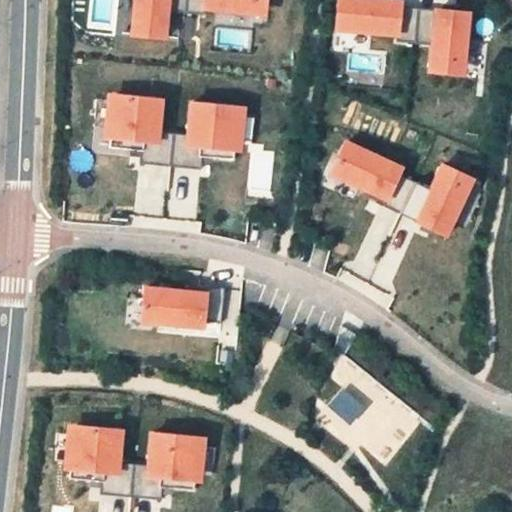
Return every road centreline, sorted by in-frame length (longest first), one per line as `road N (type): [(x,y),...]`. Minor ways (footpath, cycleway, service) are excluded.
road 1 (residential): [(511,407),(471,393),(388,329),(272,268),(185,247),(16,231)]
road 2 (residential): [(16,231),(24,0)]
road 3 (residential): [(0,413),(16,231)]
